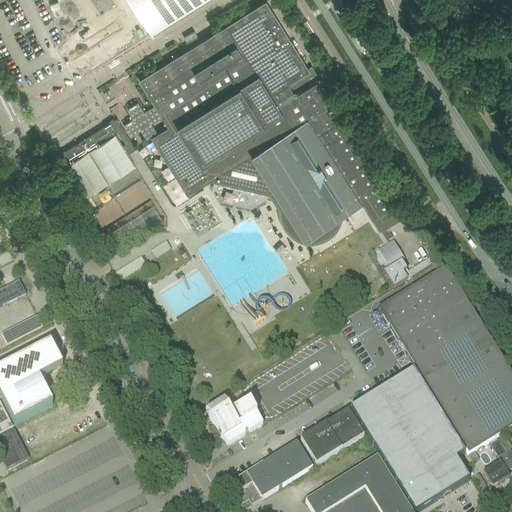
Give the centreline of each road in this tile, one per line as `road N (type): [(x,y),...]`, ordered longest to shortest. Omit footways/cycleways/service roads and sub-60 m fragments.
road 1 (unclassified): [(205,511),(0,117)]
road 2 (secondary): [(316,0),(477,251),(511,288)]
road 3 (secondary): [(511,199),(400,35),(396,15)]
